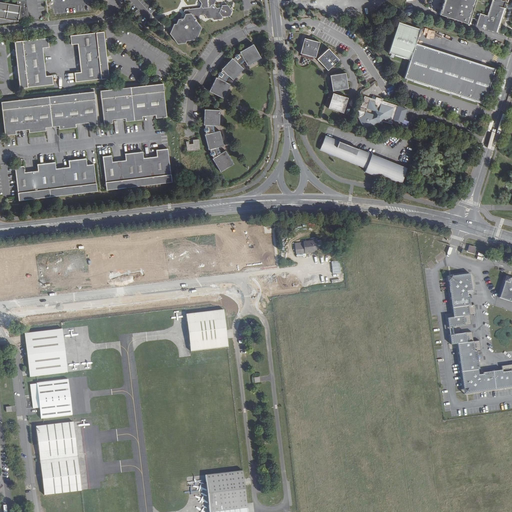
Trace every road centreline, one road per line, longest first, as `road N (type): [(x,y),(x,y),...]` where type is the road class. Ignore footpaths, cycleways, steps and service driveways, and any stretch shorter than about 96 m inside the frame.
road 1 (unclassified): [(247,310),(232,323),(257,507),(273,509),(285,498),(264,328),(255,313)]
road 2 (unclassified): [(0,308),(233,279),(247,310)]
road 3 (secondary): [(0,233),(251,201)]
road 4 (secondary): [(241,199),(0,226)]
road 5 (unclassified): [(464,221),(511,73)]
road 6 (secondary): [(331,200),(461,228)]
road 7 (tertiary): [(288,124),(274,0)]
road 8 (secondary): [(464,221),(342,199)]
road 9 (unclassified): [(113,0),(96,18),(0,29)]
